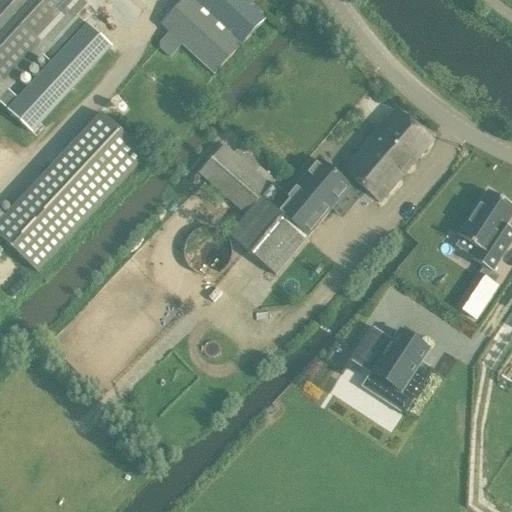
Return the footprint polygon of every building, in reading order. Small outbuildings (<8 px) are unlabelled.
[(0,0),(0,100),(13,86),(49,119),(115,43),(81,13),(87,5),(80,0),(0,0)] [(214,75),(241,48),(267,20),(245,0),(184,0),(161,25),(169,33),(160,44),(160,48),(171,58),(182,45),(214,75)] [(172,90),(140,126),(158,142),(190,107),(172,90)] [(224,147),(199,175),(227,199),(245,215),(232,231),(227,236),(273,276),(278,272),(307,238),(350,189),(351,189),(355,184),(379,205),(433,142),(398,112),(340,179),(319,162),(287,201),(224,147)] [(101,115),(0,223),(0,239),(36,273),(145,156),(101,115)] [(511,208),(488,193),(459,237),(479,250),(472,260),(493,273),(510,246),(498,239),(511,218),(511,208)] [(371,329),(350,362),(370,375),(361,388),(403,415),(431,370),(421,363),(429,350),(399,331),(392,342),(371,329)]
